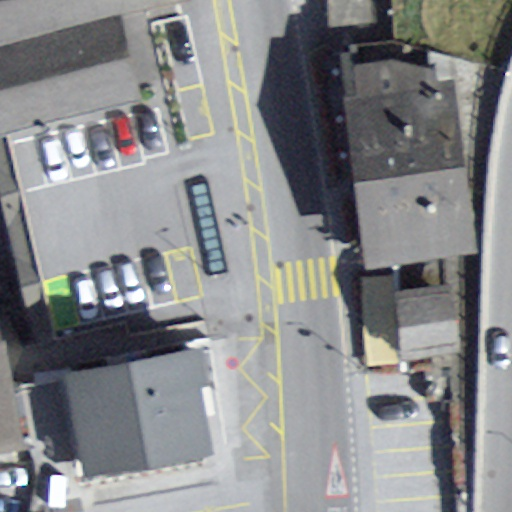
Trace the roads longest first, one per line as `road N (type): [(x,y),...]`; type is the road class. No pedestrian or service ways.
road 1 (secondary): [(258,0),(307,277),(320,511)]
road 2 (tertiary): [(506,511),(511,376)]
